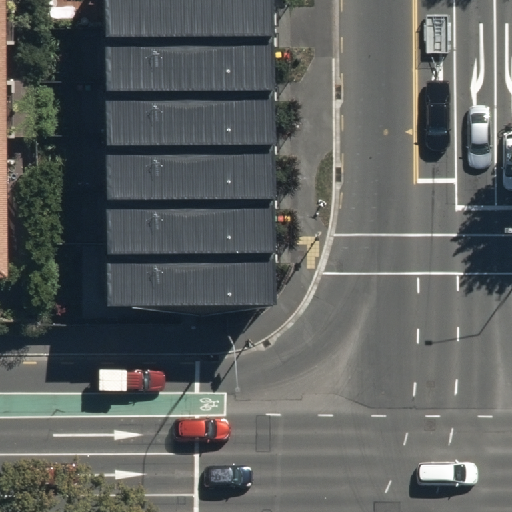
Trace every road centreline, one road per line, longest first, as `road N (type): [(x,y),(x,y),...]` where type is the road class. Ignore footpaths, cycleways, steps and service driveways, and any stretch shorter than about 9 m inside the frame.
road 1 (primary): [(0,378),(266,371),(368,321),(430,252)]
road 2 (primary): [(0,475),(429,472)]
road 3 (primary): [(432,0),(430,252)]
road 4 (primary): [(430,252),(429,472)]
